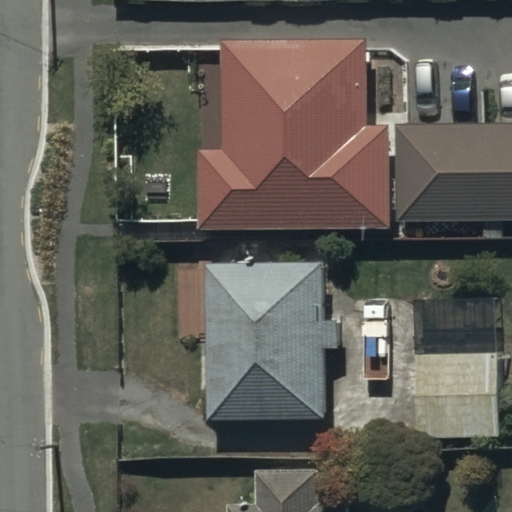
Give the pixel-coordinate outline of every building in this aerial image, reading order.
[(373,50),(233,51),(232,158),(206,158),(207,242),(397,239),(396,133),(374,134),(373,50)] [(511,133),(406,134),(406,224),(511,224),(511,133)] [(345,261),(209,264),(214,435),(336,432),(334,357),(348,357),(345,261)] [(507,358),(425,358),(425,446),(508,446),(507,358)] [(326,511),(326,482),(267,483),(268,511),(326,511)]
